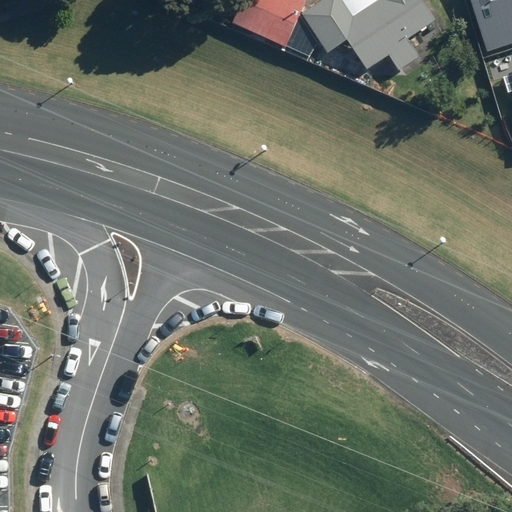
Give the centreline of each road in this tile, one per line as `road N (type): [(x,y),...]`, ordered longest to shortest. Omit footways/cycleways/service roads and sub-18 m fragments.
road 1 (secondary): [(177,196),(331,263),(511,384)]
road 2 (unclassified): [(110,347),(97,237),(43,153)]
road 3 (unclassified): [(80,511),(76,452),(110,347)]
road 4 (unclassified): [(177,196),(135,326),(110,347)]
road 5 (secondary): [(43,153),(177,196)]
